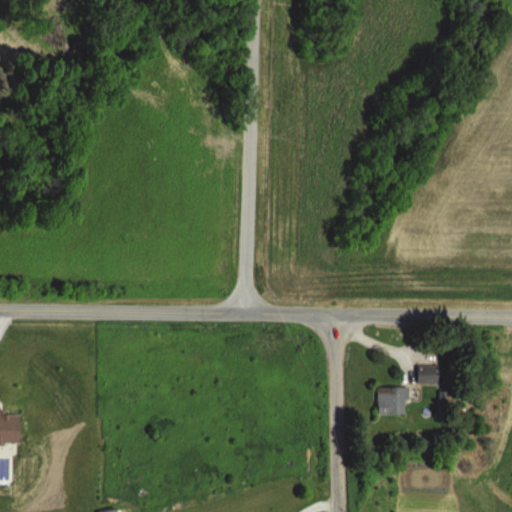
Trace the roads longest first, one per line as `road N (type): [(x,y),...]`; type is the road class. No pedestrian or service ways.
road 1 (tertiary): [(511,315),(0,307)]
road 2 (residential): [(242,310),(251,0)]
road 3 (tertiary): [(334,511),(332,312)]
